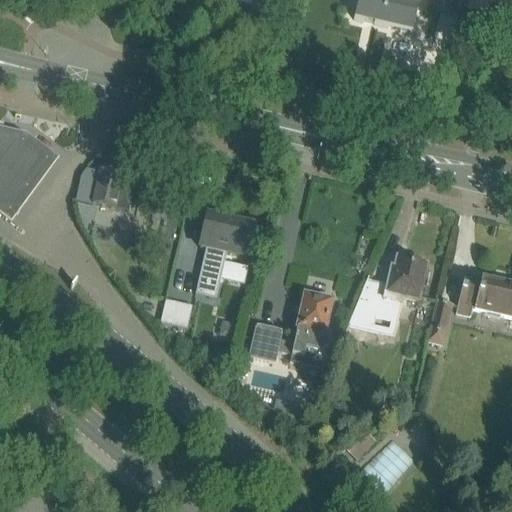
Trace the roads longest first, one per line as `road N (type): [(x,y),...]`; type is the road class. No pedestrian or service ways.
road 1 (tertiary): [(511,181),(70,77)]
road 2 (secondary): [(289,511),(225,446),(0,262)]
road 3 (secondary): [(0,349),(198,511)]
